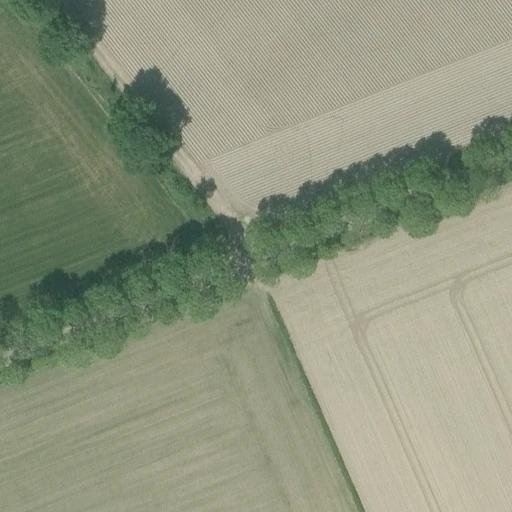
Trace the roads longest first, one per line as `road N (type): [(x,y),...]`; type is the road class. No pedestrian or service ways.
road 1 (unclassified): [(0,348),(511,144)]
road 2 (track): [(248,249),(48,0)]
